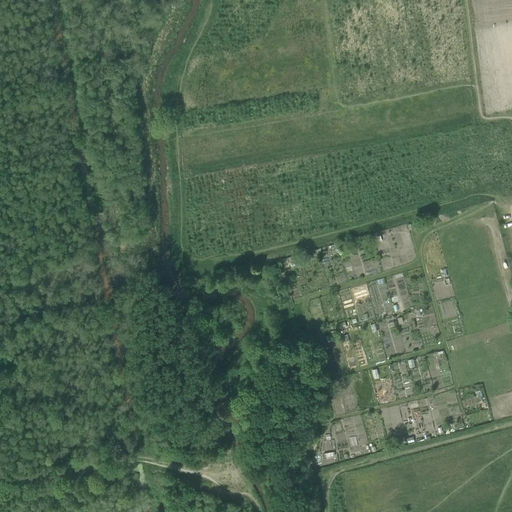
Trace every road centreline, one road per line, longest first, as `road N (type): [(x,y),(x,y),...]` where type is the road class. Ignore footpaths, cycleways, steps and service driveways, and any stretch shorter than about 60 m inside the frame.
road 1 (track): [(0,481),(217,433)]
road 2 (track): [(511,116),(481,122),(465,0)]
